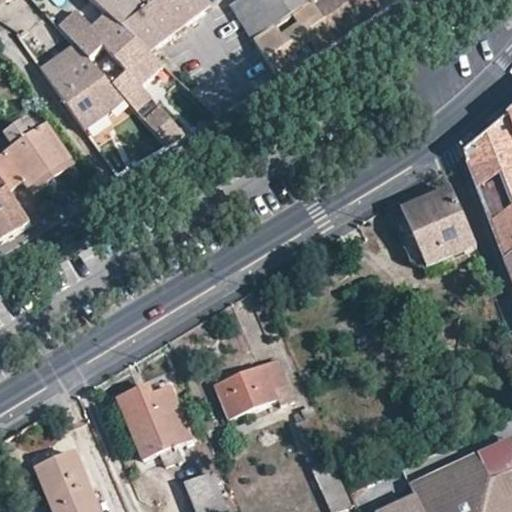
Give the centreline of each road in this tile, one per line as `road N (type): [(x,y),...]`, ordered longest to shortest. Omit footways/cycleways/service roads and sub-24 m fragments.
road 1 (residential): [(457,0),(0,270)]
road 2 (tertiary): [(0,401),(443,133)]
road 3 (residential): [(443,133),(511,313)]
